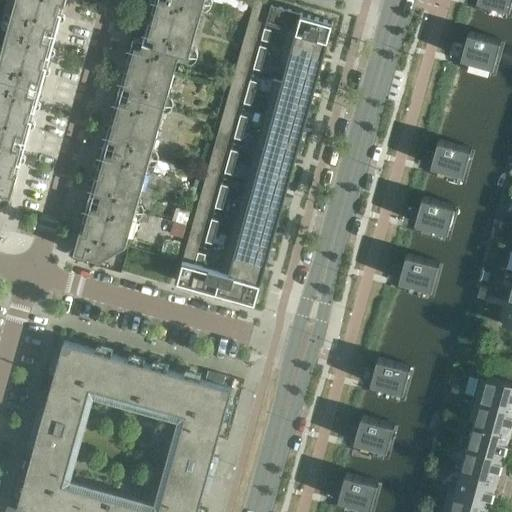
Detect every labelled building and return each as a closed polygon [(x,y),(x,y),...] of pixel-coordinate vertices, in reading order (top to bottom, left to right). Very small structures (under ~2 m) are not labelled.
[(57,32),(66,0),(16,0),(11,19),(57,32)] [(205,0),(155,0),(144,40),(181,50),(180,51),(190,54),(205,0)] [(195,263),(267,0),(255,0),(183,260),(195,263)] [(511,0),(478,0),(510,9),(511,0)] [(271,5),(266,23),(287,29),(288,28),(329,39),(334,22),(271,5)] [(0,75),(42,87),(57,32),(11,19),(0,58),(0,75)] [(273,30),(265,28),(262,39),(270,41),(273,30)] [(288,28),(287,29),(283,45),(324,57),(329,39),(288,28)] [(468,31),(461,57),(494,67),(501,40),(468,31)] [(175,72),(180,51),(181,50),(144,40),(134,37),(104,145),(151,157),(175,72)] [(268,47),(260,45),(257,57),(265,59),(268,47)] [(319,74),(324,57),(283,45),(278,63),(287,66),(287,65),(319,74)] [(262,70),(265,59),(257,57),(254,68),(262,70)] [(287,65),(287,66),(283,81),(282,82),(315,91),(319,74),(287,65)] [(0,133),(27,141),(42,87),(0,75),(0,133)] [(310,109),(315,91),(282,82),(283,81),(273,79),(268,97),(310,109)] [(259,82),(251,80),(248,91),(256,93),(259,82)] [(252,105),(256,93),(248,91),(245,103),(252,105)] [(310,109),(268,97),(263,114),(305,126),(310,109)] [(305,126),(263,114),(259,132),(300,143),(305,126)] [(249,117),(241,115),(238,126),(246,128),(249,117)] [(243,140),(246,128),(238,126),(235,137),(243,140)] [(296,161),(300,143),(259,132),(254,149),(296,161)] [(0,190),(13,194),(27,141),(0,133),(0,190)] [(438,139),(431,165),(464,174),(471,148),(438,139)] [(127,244),(151,157),(104,145),(74,252),(87,255),(92,264),(100,259),(127,244)] [(240,151),(232,149),(229,161),(237,163),(240,151)] [(291,178),(296,161),(254,149),(249,167),(291,178)] [(234,174),(237,163),(229,161),(226,172),(234,174)] [(291,178),(249,167),(244,184),(286,195),(291,178)] [(230,186),(222,184),(219,196),(227,198),(230,186)] [(281,213),(286,195),(244,184),(239,201),(281,213)] [(224,209),(227,198),(219,196),(216,207),(224,209)] [(422,196),(415,222),(448,231),(456,205),(422,196)] [(276,230),(281,213),(239,201),(235,218),(276,230)] [(272,247),(276,230),(235,218),(230,236),(272,247)] [(221,221),(213,219),(210,230),(218,232),(221,221)] [(215,244),(218,232),(210,230),(207,242),(215,244)] [(272,247),(230,236),(225,253),(267,265),(272,247)] [(208,254),(204,253),(200,252),(197,264),(204,266),(208,254)] [(262,282),(267,265),(225,253),(220,270),(223,271),(262,282)] [(406,253),(399,280),(432,289),(440,262),(406,253)] [(217,291),(223,271),(220,270),(204,266),(197,264),(195,263),(183,260),(178,281),(217,291)] [(256,302),(262,282),(223,271),(217,291),(256,302)] [(492,287),(485,285),(482,284),(480,290),(491,293),(492,287)] [(489,299),(491,293),(480,290),(479,296),(489,299)] [(511,324),(511,298),(509,298),(503,322),(511,324)] [(197,511),(219,437),(232,387),(64,341),(17,509),(28,511),(197,511)] [(378,357),(371,383),(404,392),(411,366),(378,357)] [(511,382),(480,374),(473,398),(511,408),(511,382)] [(464,389),(457,387),(454,386),(452,392),(462,395),(464,389)] [(461,401),(462,395),(452,392),(450,398),(461,401)] [(511,433),(511,428),(511,408),(473,398),(467,421),(511,433)] [(362,415),(354,441),(388,450),(395,424),(362,415)] [(504,456),(511,433),(467,421),(460,445),(468,447),(468,446),(504,456)] [(498,480),(504,456),(468,446),(468,447),(462,470),(498,480)] [(491,503),(498,480),(462,470),(455,493),(491,503)] [(345,472),(338,499),(371,508),(379,481),(345,472)] [(488,511),(491,503),(455,493),(450,511),(488,511)]
